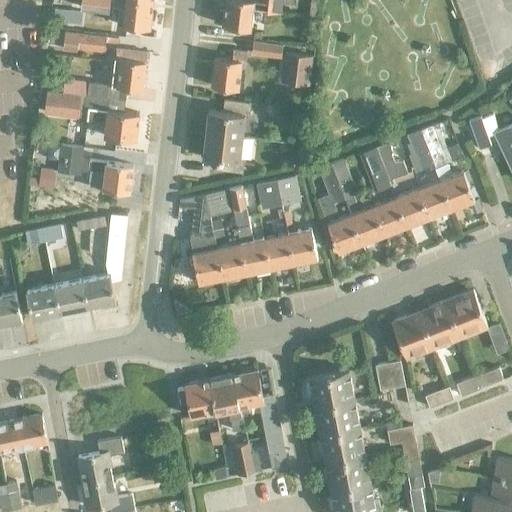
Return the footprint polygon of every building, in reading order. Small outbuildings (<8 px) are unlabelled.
[(82,0),(82,8),(112,12),(113,7),(120,8),(118,26),(150,30),(152,0),(82,0)] [(295,2),(295,0),(225,0),(224,9),(221,8),(220,20),(222,20),(222,23),(251,27),(253,8),(282,12),(284,1),(295,2)] [(309,0),(308,16),(315,17),(317,0),(309,0)] [(52,22),(66,23),(68,11),(54,9),(52,22)] [(117,36),(64,30),(62,48),(76,50),(76,46),(104,50),(105,41),(117,42),(117,36)] [(281,56),(283,43),(254,40),(252,53),(281,56)] [(142,89),(147,52),(117,48),(113,85),(88,81),(87,95),(109,97),(125,99),(126,87),(142,89)] [(245,63),(246,53),(234,52),(233,61),(216,59),(212,86),(242,90),(244,72),(242,72),(243,63),(245,63)] [(308,84),(312,56),(286,53),(282,81),(308,84)] [(80,94),(48,90),(45,112),(78,116),(79,107),(80,94)] [(109,98),(81,94),(79,107),(88,108),(87,117),(106,119),(104,135),(136,138),(139,114),(107,110),(109,98)] [(206,132),(206,134),(242,138),(242,136),(244,115),(249,116),(250,101),(224,98),(222,112),(208,111),(206,132)] [(479,149),(490,145),(480,117),(469,121),(479,149)] [(420,127),(433,162),(435,168),(458,160),(456,155),(452,157),(449,159),(435,122),(420,127)] [(511,174),(511,126),(493,136),(511,174)] [(420,127),(406,133),(413,151),(408,153),(414,169),(433,162),(420,127)] [(206,134),(203,157),(217,159),(216,171),(243,173),(245,160),(240,160),(242,138),(206,134)] [(386,140),(374,145),(388,179),(406,172),(402,161),(394,161),(391,152),(392,151),(388,140),(386,140)] [(79,172),(82,146),(61,143),(58,170),(79,172)] [(362,149),(377,188),(389,183),(388,179),(374,145),(362,149)] [(341,157),(330,162),(344,198),(346,204),(355,201),(352,192),(354,191),(341,157)] [(88,161),(87,171),(105,173),(102,191),(129,194),(133,166),(88,161)] [(330,162),(318,166),(329,194),(317,198),(324,215),(337,210),(333,202),(344,198),(330,162)] [(39,186),(54,187),(56,169),(41,168),(39,186)] [(440,180),(451,210),(473,202),(462,172),(440,180)] [(276,178),(281,202),(299,198),(295,174),(276,178)] [(276,178),(257,182),(262,206),(281,202),(276,178)] [(368,178),(363,180),(368,194),(374,192),(368,178)] [(451,210),(440,180),(417,188),(428,218),(451,210)] [(242,186),(229,188),(241,243),(247,273),(270,268),(264,237),(253,240),(248,216),(242,186)] [(417,188),(395,197),(406,227),(428,218),(417,188)] [(224,189),(205,193),(210,213),(228,209),(224,189)] [(190,232),(190,239),(192,253),(198,283),(223,278),(217,248),(214,235),(214,233),(211,218),(210,213),(205,193),(195,195),(190,232)] [(406,227),(395,197),(372,205),(383,235),(406,227)] [(383,235),(372,205),(349,214),(360,244),(383,235)] [(360,244),(349,214),(326,222),(337,252),(360,244)] [(103,215),(75,220),(77,230),(105,224),(103,215)] [(108,274),(83,279),(89,306),(116,301),(112,281),(120,280),(127,217),(111,215),(105,260),(108,274)] [(220,216),(211,218),(214,233),(223,231),(220,216)] [(43,227),(45,239),(63,235),(60,223),(43,227)] [(25,231),(27,242),(45,239),(43,227),(25,231)] [(288,232),(294,263),(318,258),(312,227),(288,232)] [(294,263),(288,232),(264,237),(270,268),(294,263)] [(241,243),(217,248),(223,278),(247,273),(241,243)] [(83,279),(55,285),(61,312),(89,306),(83,279)] [(61,312),(55,285),(26,291),(32,318),(61,312)] [(473,290),(446,300),(460,337),(486,327),(487,327),(486,325),(473,290)] [(16,293),(0,295),(0,324),(21,320),(16,293)] [(446,301),(419,311),(433,349),(460,338),(446,301)] [(433,349),(419,311),(391,322),(405,359),(433,349)] [(497,320),(486,325),(487,327),(496,351),(507,346),(497,320)] [(379,390),(403,385),(398,360),(374,365),(379,390)] [(496,368),(474,376),(479,389),(501,380),(496,368)] [(240,414),(242,414),(250,412),(249,406),(260,403),(272,468),(286,465),(273,394),(262,396),(257,370),(232,374),(240,414)] [(313,407),(352,399),(347,371),(307,378),(313,407)] [(240,414),(232,374),(209,379),(216,418),(217,418),(216,412),(228,409),(232,431),(244,429),(242,414),(240,414)] [(479,389),(474,376),(455,384),(460,396),(479,389)] [(216,418),(209,379),(186,383),(192,415),(206,413),(208,420),(216,418)] [(428,409),(451,400),(446,387),(423,396),(428,409)] [(358,428),(352,399),(313,407),(318,435),(358,428)] [(18,420),(25,453),(35,451),(34,447),(47,444),(41,416),(18,420)] [(18,420),(0,424),(0,453),(12,451),(13,455),(25,453),(18,420)] [(396,420),(385,422),(386,429),(398,427),(396,420)] [(398,427),(386,429),(389,443),(400,441),(413,438),(411,425),(398,427)] [(363,456),(358,428),(318,435),(324,464),(363,456)] [(211,445),(221,443),(219,430),(209,432),(211,445)] [(82,482),(111,476),(107,456),(122,453),(120,438),(97,442),(99,453),(78,457),(82,482)] [(413,438),(400,441),(402,449),(415,447),(413,438)] [(247,442),(234,445),(239,474),(253,471),(250,453),(247,442)] [(415,447),(402,449),(403,457),(416,454),(415,447)] [(256,452),(250,453),(253,471),(259,470),(256,452)] [(416,454),(403,457),(405,465),(418,462),(416,454)] [(363,456),(324,464),(329,492),(369,484),(363,456)] [(492,478),(511,480),(511,461),(495,458),(492,478)] [(418,462),(405,465),(407,477),(420,474),(418,462)] [(222,468),(212,470),(214,479),(224,477),(222,468)] [(437,469),(427,472),(429,482),(438,483),(439,469),(437,469)] [(407,477),(409,489),(420,487),(423,486),(420,474),(407,477)] [(115,498),(111,476),(82,482),(87,508),(109,504),(110,511),(115,511),(132,509),(130,495),(115,498)] [(511,480),(492,478),(489,497),(511,501),(511,480)] [(0,503),(1,510),(21,506),(16,480),(6,482),(6,484),(8,492),(0,493),(0,503)] [(34,503),(57,499),(54,484),(31,489),(34,503)] [(374,511),(369,484),(329,492),(333,511),(374,511)] [(409,489),(408,489),(411,511),(424,511),(420,487),(409,489)] [(473,494),(470,511),(511,511),(511,509),(511,501),(489,497),(473,494)]
